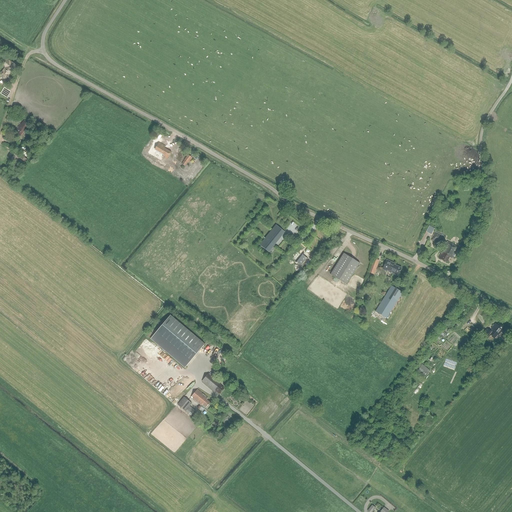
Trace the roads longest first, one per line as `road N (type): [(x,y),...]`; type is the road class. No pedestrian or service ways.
road 1 (residential): [(511,316),(293,205),(50,61),(43,36),(65,0)]
road 2 (unclassified): [(358,511),(214,393)]
